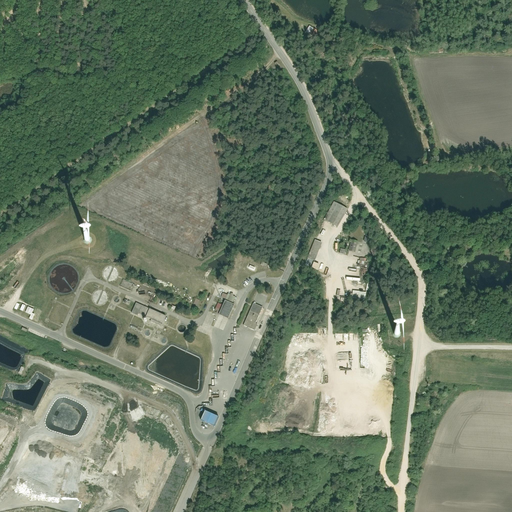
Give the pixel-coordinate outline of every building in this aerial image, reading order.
[(324,222),(337,229),(347,211),(334,203),(324,222)] [(308,251),(317,256),(322,244),(313,240),(308,251)] [(348,252),(355,254),(358,243),(351,241),(348,252)] [(367,282),(366,292),(374,293),(376,284),(367,282)] [(228,295),(219,316),(227,320),(237,299),(228,295)] [(136,304),(132,312),(162,326),(166,318),(136,304)] [(254,305),(244,327),(253,331),(263,310),(254,305)] [(205,413),(201,421),(214,428),(218,419),(205,413)]
